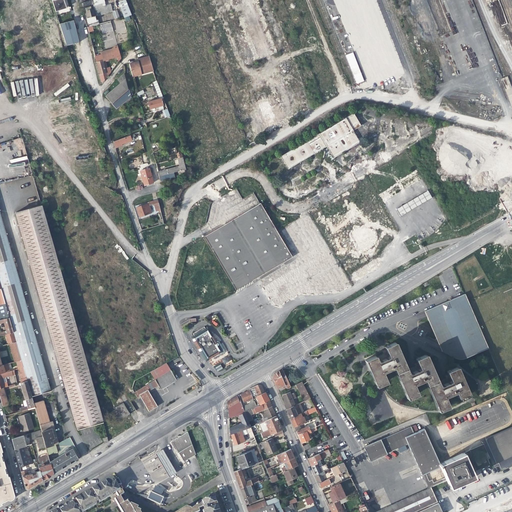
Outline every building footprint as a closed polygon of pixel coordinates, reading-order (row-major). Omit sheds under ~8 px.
[(59,0),(49,0),(52,11),(62,7),(59,0)] [(130,15),(124,1),(117,3),(123,18),(130,15)] [(85,8),(90,22),(91,24),(97,23),(97,20),(96,21),(94,16),(93,16),(90,6),(85,8)] [(112,14),(103,15),(104,20),(119,18),(118,10),(112,11),(112,14)] [(59,24),(66,46),(79,42),(73,21),(59,24)] [(354,52),(346,55),(356,84),(364,81),(354,52)] [(102,61),(101,55),(95,57),(102,83),(107,76),(102,61)] [(153,68),(149,56),(149,55),(137,58),(138,61),(135,62),(129,63),(132,76),(143,73),(142,71),(153,68)] [(127,89),(124,74),(117,80),(120,84),(105,96),(115,109),(131,97),(129,88),(127,89)] [(164,100),(159,84),(154,86),(159,99),(148,102),(150,109),(157,107),(158,109),(163,108),(162,101),(164,100)] [(325,146),(328,149),(329,152),(333,157),(359,141),(352,130),(360,124),(352,112),(280,157),(287,169),(313,153),(325,146)] [(113,141),(115,148),(122,146),(121,144),(134,139),(133,136),(134,136),(134,134),(113,141)] [(98,155),(106,154),(105,150),(103,151),(101,144),(100,144),(98,137),(95,137),(99,152),(98,153),(98,155)] [(169,160),(177,157),(182,156),(179,145),(167,149),(169,160)] [(159,176),(173,172),(185,168),(184,164),(179,165),(158,172),(159,176)] [(144,185),(153,183),(152,179),(149,168),(140,171),(144,185)] [(324,207),(331,218),(348,208),(350,211),(355,212),(359,218),(373,210),(359,186),(324,207)] [(401,215),(431,197),(427,191),(397,209),(401,215)] [(160,209),(157,199),(147,202),(148,203),(136,207),(138,214),(139,217),(151,212),(148,205),(154,203),(156,211),(160,209)] [(235,290),(275,267),(273,264),(290,254),(277,232),(274,228),(260,203),(241,215),(204,236),(235,290)] [(102,421),(97,402),(58,268),(46,223),(45,223),(40,205),(15,213),(76,429),(102,421)] [(0,284),(4,299),(22,294),(0,215),(0,284)] [(355,240),(358,245),(376,234),(373,229),(355,240)] [(291,257),(290,254),(273,264),(275,267),(291,257)] [(465,293),(425,311),(426,315),(442,351),(448,354),(457,358),(459,359),(462,359),(464,359),(466,358),(488,348),(465,293)] [(22,294),(4,299),(32,396),(50,390),(22,294)] [(0,319),(9,317),(4,302),(0,303),(0,319)] [(0,322),(4,321),(6,330),(7,333),(13,331),(9,317),(0,319),(0,322)] [(211,356),(212,357),(213,359),(215,359),(225,353),(225,351),(219,341),(217,340),(215,341),(214,342),(207,331),(206,330),(204,327),(201,329),(200,327),(198,328),(199,330),(193,334),(194,337),(195,338),(194,339),(207,359),(211,356)] [(207,328),(206,330),(207,331),(214,342),(215,341),(207,328)] [(15,340),(13,331),(7,333),(5,333),(7,342),(15,340)] [(195,338),(194,337),(192,338),(206,361),(212,357),(211,356),(207,359),(194,339),(195,338)] [(14,361),(16,361),(21,359),(15,341),(9,343),(11,347),(14,361)] [(393,367),(397,375),(407,370),(395,342),(385,347),(389,357),(382,360),(377,362),(375,356),(364,360),(376,386),(386,382),(382,372),(393,367)] [(9,348),(11,347),(9,343),(4,344),(0,345),(0,346),(1,351),(9,348)] [(228,355),(221,359),(225,365),(232,360),(228,355)] [(397,375),(398,377),(407,398),(417,394),(413,384),(424,379),(428,387),(438,383),(426,355),(416,359),(420,369),(414,371),(408,374),(407,370),(397,375)] [(6,363),(4,364),(1,365),(0,364),(0,372),(4,371),(8,370),(9,370),(7,363),(6,363)] [(133,392),(135,395),(137,397),(137,398),(139,396),(147,409),(148,410),(157,405),(148,390),(154,387),(157,385),(160,389),(175,380),(165,363),(149,372),(154,380),(133,392)] [(18,368),(20,378),(26,377),(23,366),(18,368)] [(439,386),(438,383),(428,387),(438,411),(448,406),(444,396),(455,391),(458,397),(468,393),(457,367),(447,371),(451,381),(446,383),(439,386)] [(8,370),(4,371),(0,372),(0,388),(3,387),(8,386),(6,377),(15,374),(14,369),(9,370),(8,370)] [(276,388),(278,393),(290,387),(281,369),(274,374),(272,379),(276,388)] [(19,378),(25,400),(32,397),(26,377),(20,378),(19,378)] [(295,385),(304,402),(310,399),(302,382),(295,385)] [(258,385),(254,387),(259,397),(261,396),(261,395),(262,394),(264,393),(261,387),(260,386),(258,385)] [(7,401),(3,387),(0,388),(0,398),(1,401),(2,406),(13,403),(12,400),(7,401)] [(254,387),(249,390),(252,398),(256,396),(257,399),(258,398),(259,398),(260,401),(260,402),(261,404),(265,402),(262,394),(261,395),(261,396),(259,397),(254,387)] [(252,398),(249,390),(248,390),(248,391),(245,392),(241,394),(244,402),(253,399),(252,398)] [(286,404),(284,405),(286,410),(295,405),(292,399),(295,398),(293,393),(290,395),(289,392),(282,396),(284,400),(286,404)] [(227,402),(228,417),(231,416),(239,415),(245,413),(244,411),(242,407),(238,395),(232,399),(227,402)] [(33,404),(32,397),(25,400),(26,403),(26,405),(21,407),(21,409),(20,409),(20,411),(34,407),(33,404)] [(45,446),(45,447),(55,444),(58,443),(52,422),(49,423),(46,412),(43,401),(33,404),(34,407),(40,427),(41,430),(41,431),(40,432),(42,436),(45,446)] [(264,409),(264,411),(272,408),(270,403),(269,401),(265,402),(261,404),(259,405),(256,406),(244,411),(245,413),(249,422),(253,420),(250,415),(264,409)] [(254,402),(242,407),(244,411),(256,406),(255,404),(254,402)] [(109,413),(113,419),(114,420),(122,416),(122,417),(128,413),(126,409),(122,403),(115,408),(115,409),(109,413)] [(303,412),(299,404),(295,405),(286,410),(288,415),(290,418),(303,412)] [(267,417),(268,419),(276,416),(274,412),(272,408),(264,411),(265,412),(266,413),(262,414),(264,418),(267,417)] [(303,412),(290,418),(292,422),(294,427),(299,425),(305,422),(302,417),(308,414),(307,411),(303,412)] [(22,431),(32,428),(28,413),(18,415),(20,423),(22,431)] [(242,424),(229,428),(230,435),(231,434),(250,427),(245,413),(239,415),(241,420),(242,424)] [(279,424),(276,416),(268,419),(265,421),(265,422),(268,429),(260,433),(262,436),(263,438),(271,434),(270,434),(273,433),(275,437),(283,433),(279,424)] [(416,425),(410,428),(413,433),(413,434),(419,431),(418,430),(416,425)] [(308,426),(301,429),(296,431),(296,433),(297,435),(310,429),(309,426),(308,426)] [(251,427),(250,427),(231,434),(232,439),(234,445),(242,442),(245,441),(242,435),(248,433),(251,438),(254,437),(251,427)] [(439,466),(439,465),(436,459),(440,457),(437,451),(432,442),(429,443),(427,438),(430,436),(427,430),(426,431),(425,429),(423,430),(423,429),(419,431),(413,434),(413,433),(410,428),(410,427),(364,448),(370,460),(407,444),(421,475),(425,474),(424,473),(439,467),(438,467),(439,466)] [(511,427),(486,439),(496,462),(498,461),(502,469),(511,464),(511,427)] [(312,431),(311,429),(310,429),(297,435),(299,438),(301,443),(309,439),(307,434),(312,431)] [(32,445),(37,443),(36,437),(42,436),(40,432),(41,431),(41,430),(37,431),(28,433),(32,445)] [(184,463),(194,457),(196,456),(188,433),(172,443),(174,446),(182,458),(184,463)] [(45,446),(42,436),(36,437),(37,443),(39,448),(45,446)] [(11,439),(14,449),(19,447),(18,444),(16,445),(15,438),(11,439)] [(262,443),(267,455),(277,451),(274,444),(271,438),(262,443)] [(1,446),(0,443),(0,505),(2,505),(1,503),(7,500),(9,500),(13,498),(14,496),(9,477),(8,477),(5,469),(2,458),(1,453),(2,452),(1,446)] [(58,452),(55,444),(45,447),(46,453),(47,453),(47,455),(58,452)] [(333,451),(339,464),(342,462),(334,446),(328,449),(329,452),(333,451)] [(22,447),(19,447),(14,449),(19,466),(27,464),(22,447)] [(49,463),(53,474),(69,465),(78,459),(71,449),(68,449),(65,451),(64,454),(49,463)] [(281,458),(283,462),(294,457),(292,453),(290,449),(273,457),(275,460),(278,459),(281,458)] [(319,462),(317,463),(316,461),(318,460),(330,454),(329,452),(328,449),(308,459),(309,462),(312,468),(315,475),(325,470),(323,465),(321,466),(319,462)] [(163,451),(156,455),(160,461),(170,478),(177,474),(163,451)] [(238,463),(240,470),(242,469),(252,465),(259,463),(254,452),(251,453),(249,453),(236,457),(238,463)] [(439,465),(439,466),(445,478),(446,481),(450,489),(473,478),(471,473),(463,454),(440,465),(439,465)] [(38,466),(39,470),(42,480),(48,477),(53,474),(49,463),(48,459),(47,455),(45,455),(41,457),(42,460),(39,460),(40,465),(38,466)] [(281,468),(283,472),(293,468),(297,466),(295,460),(294,457),(283,462),(285,467),(281,468)] [(346,470),(342,462),(339,464),(331,467),(334,474),(330,476),(331,477),(338,473),(342,471),(346,470)] [(296,474),(293,468),(283,472),(287,482),(288,485),(293,483),(292,480),(297,477),(296,474)] [(27,469),(20,471),(21,475),(25,488),(27,489),(35,485),(42,480),(39,470),(28,473),(27,469)] [(241,474),(240,470),(234,472),(236,477),(240,488),(250,485),(255,483),(259,482),(258,479),(251,481),(250,480),(244,482),(241,474)] [(323,471),(315,475),(316,478),(318,482),(324,480),(322,475),(325,474),(323,471)] [(321,488),(330,484),(337,481),(336,479),(338,477),(337,476),(339,475),(339,476),(343,474),(342,471),(338,473),(331,477),(324,480),(318,482),(319,485),(321,488)] [(116,493),(119,498),(121,497),(124,495),(122,491),(122,490),(120,491),(118,489),(112,478),(65,505),(62,507),(58,509),(53,511),(84,511),(100,503),(110,497),(116,493)] [(427,489),(374,511),(418,511),(437,504),(430,488),(446,481),(445,478),(432,484),(431,480),(428,482),(425,483),(427,489)] [(331,486),(329,486),(330,487),(331,490),(328,492),(331,497),(333,502),(345,497),(339,483),(339,482),(338,482),(331,486)] [(162,495),(165,488),(156,484),(153,491),(162,495)] [(255,501),(250,485),(240,488),(242,495),(246,505),(255,501)] [(149,496),(147,499),(160,505),(162,502),(163,498),(150,492),(149,496)] [(221,511),(215,492),(197,503),(197,504),(198,507),(202,506),(203,511),(221,511)] [(305,499),(307,505),(314,502),(311,496),(305,499)] [(347,496),(329,505),(331,511),(343,511),(340,503),(346,500),(345,499),(348,498),(347,496)] [(117,503),(119,507),(124,503),(123,500),(121,497),(119,498),(115,500),(116,502),(117,503)] [(124,503),(119,507),(122,511),(192,511),(190,506),(186,505),(175,511),(141,511),(142,510),(138,509),(139,507),(132,504),(130,504),(128,501),(124,503)] [(248,511),(265,507),(263,502),(247,507),(247,510),(248,511)] [(279,502),(267,506),(265,507),(248,511),(275,511),(274,508),(280,506),(279,502)]
